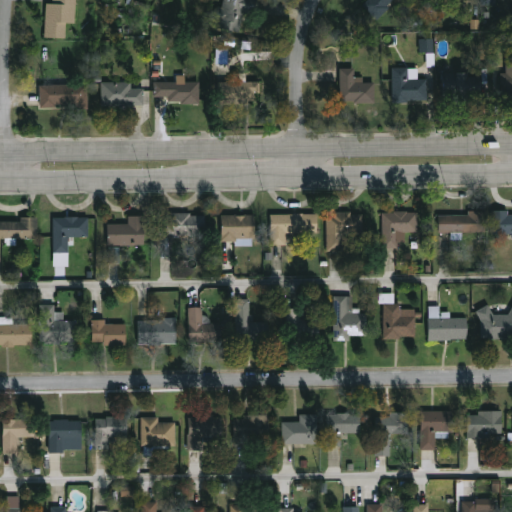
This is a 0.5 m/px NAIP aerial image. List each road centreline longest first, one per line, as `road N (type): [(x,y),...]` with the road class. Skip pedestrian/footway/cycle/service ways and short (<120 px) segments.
road 1 (secondary): [(511,146),(0,155)]
road 2 (residential): [(511,376),(0,381)]
road 3 (secondary): [(5,186),(221,182)]
road 4 (secondary): [(300,181),(511,175)]
road 5 (residential): [(5,186),(11,0)]
road 6 (residential): [(321,0),(305,42),(300,181)]
